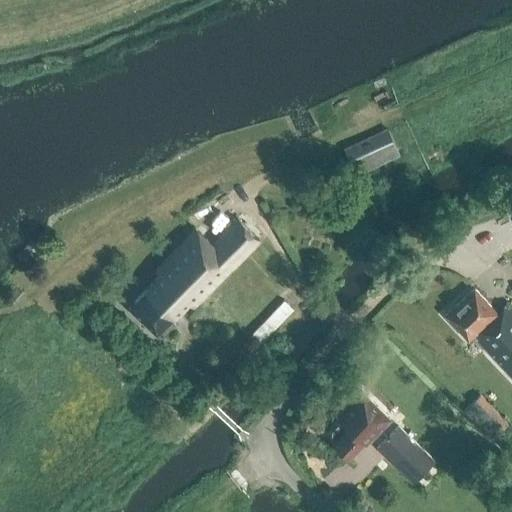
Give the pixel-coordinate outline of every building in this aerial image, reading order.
[(355,173),(398,153),(387,129),(344,149),(355,173)] [(232,265),(257,238),(236,217),(211,244),(194,228),(155,269),(160,273),(128,306),(155,332),(187,300),(192,304),(231,264),(232,265)] [(495,312),(473,288),(444,314),(467,339),(471,335),(511,377),(511,307),(506,302),(495,312)] [(257,347),(293,309),(283,300),(247,337),(257,347)] [(366,440),(388,417),(359,390),(335,415),(341,421),(328,435),(334,440),(332,442),(347,456),(364,438),(366,440)] [(489,439),(506,423),(494,411),(479,394),(462,410),(489,439)] [(412,483),(433,460),(399,427),(378,450),(412,483)]
